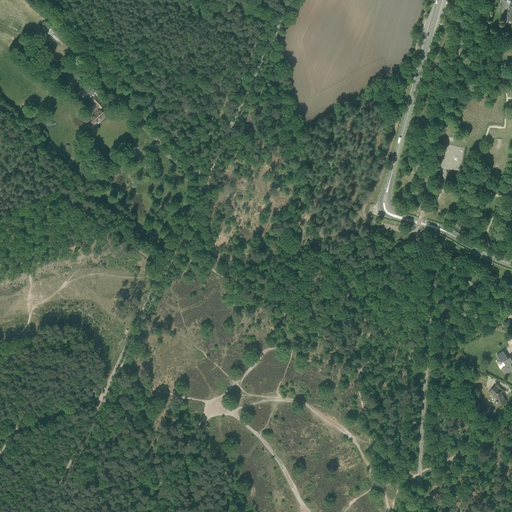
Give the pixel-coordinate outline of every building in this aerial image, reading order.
[(55,32),(56,31),(71,45),(74,41),(57,25),(53,30),(55,32)] [(55,32),(51,37),(66,50),(71,45),(56,31),(55,32)] [(20,42),(17,48),(27,54),(30,48),(20,42)] [(88,83),(81,90),(90,100),(88,102),(90,104),(92,101),(97,106),(94,109),(86,116),(82,120),(86,124),(90,120),(90,121),(94,124),(105,114),(101,111),(99,109),(103,105),(96,98),(99,95),(88,83)] [(511,365),(511,355),(508,358),(503,351),(497,355),(501,363),(504,362),(506,366),(501,368),(505,375),(511,370),(511,366),(511,365)] [(484,380),(487,374),(478,370),(476,375),(484,380)] [(495,387),(491,390),(489,392),(491,395),(494,394),(497,401),(496,401),(498,406),(506,402),(501,391),(500,392),(495,387)]
